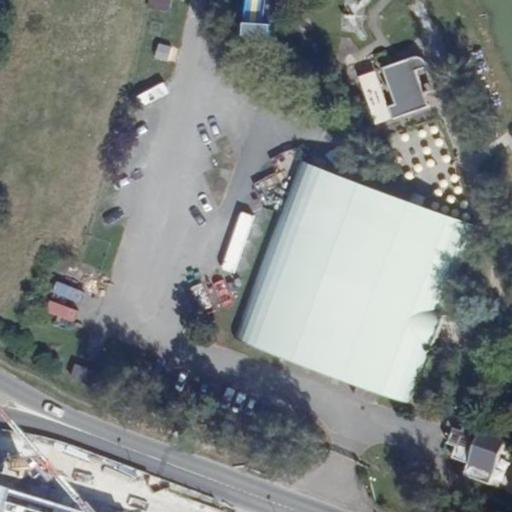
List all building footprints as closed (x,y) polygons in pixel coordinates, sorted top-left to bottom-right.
[(172,9),(173,0),(146,0),(146,5),(172,9)] [(263,32),(263,18),(236,17),(235,31),(263,32)] [(415,67),(426,62),(424,60),(418,57),(412,57),(382,68),(396,103),(389,106),(393,119),(429,105),(424,93),(415,67)] [(436,89),(426,62),(415,67),(424,93),(436,89)] [(242,336),(416,398),(476,224),(424,206),(412,201),(303,162),(242,336)] [(427,196),(415,192),(412,201),(424,206),(427,196)] [(220,306),(231,302),(225,282),(213,285),(220,306)] [(511,435),(511,418),(491,412),(488,423),(472,417),(467,429),(462,445),(459,456),(475,462),(471,473),(496,482),(511,435)] [(452,442),(462,445),(467,429),(458,425),(452,442)] [(466,511),(479,511),(483,504),(473,499),(466,511)]
